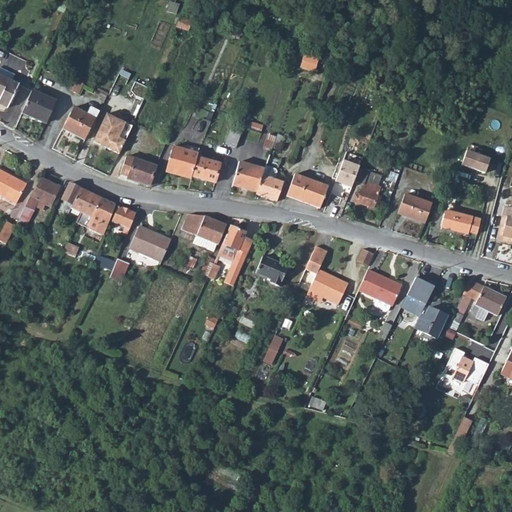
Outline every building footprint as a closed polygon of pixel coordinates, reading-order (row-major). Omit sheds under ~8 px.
[(301,68),(317,70),(320,51),(304,49),(301,68)] [(0,71),(0,92),(4,94),(1,101),(12,105),(23,81),(0,71)] [(73,77),(68,88),(76,91),(80,80),(73,77)] [(30,87),(21,110),(44,120),(54,97),(30,87)] [(71,105),(63,127),(84,137),(94,115),(71,105)] [(105,113),(93,142),(120,153),(121,150),(131,124),(105,113)] [(234,140),(244,144),(250,130),(239,126),(234,140)] [(264,145),(280,150),(284,136),(269,132),(264,145)] [(184,169),(198,174),(206,154),(208,148),(194,143),(192,147),(182,143),(173,167),(183,171),(184,169)] [(493,155),(469,149),(466,164),(490,169),(493,155)] [(160,165),(130,154),(123,171),(132,175),(131,177),(153,186),(160,165)] [(206,154),(198,174),(220,182),(227,162),(206,154)] [(341,159),(333,181),(349,187),(357,164),(341,159)] [(230,183),(254,191),(260,174),(262,168),(239,160),(230,183)] [(0,166),(0,192),(16,201),(26,182),(0,166)] [(362,170),(358,180),(365,182),(367,171),(362,170)] [(294,172),(285,194),(319,207),(327,185),(294,172)] [(254,191),(253,193),(277,200),(282,180),(260,174),(254,191)] [(42,175),(29,199),(44,207),(47,203),(52,205),(61,185),(42,175)] [(93,190),(72,181),(65,197),(71,200),(70,204),(85,211),(85,210),(93,190)] [(382,186),(365,182),(361,195),(358,195),(356,202),(376,207),(382,186)] [(85,210),(85,211),(96,216),(92,226),(106,233),(117,209),(103,203),(106,196),(105,196),(93,190),(85,210)] [(432,202),(417,197),(405,194),(400,212),(410,215),(425,220),(428,221),(431,208),(432,202)] [(106,196),(103,203),(117,209),(120,203),(106,196)] [(27,202),(19,218),(28,222),(36,207),(27,202)] [(129,232),(139,211),(122,203),(114,218),(127,224),(125,229),(129,232)] [(447,207),(442,224),(469,231),(470,229),(478,231),(479,227),(482,218),(482,217),(447,207)] [(81,213),(77,222),(87,226),(91,218),(81,213)] [(195,214),(187,229),(200,234),(209,215),(195,214)] [(209,215),(200,234),(222,244),(231,224),(209,215)] [(0,230),(0,239),(6,243),(15,225),(6,220),(0,230)] [(132,245),(142,249),(152,227),(143,223),(132,245)] [(227,242),(220,254),(223,256),(238,262),(230,278),(236,281),(255,240),(249,237),(251,232),(235,226),(227,242)] [(152,227),(142,249),(165,259),(175,237),(152,227)] [(316,247),(305,270),(316,275),(318,270),(320,266),(326,255),(327,253),(316,247)] [(97,250),(92,261),(99,263),(104,253),(97,250)] [(367,250),(362,260),(371,265),(377,254),(367,250)] [(104,253),(99,263),(103,265),(111,268),(115,259),(104,253)] [(115,259),(111,268),(109,273),(120,279),(129,261),(118,255),(115,259)] [(265,255),(258,271),(273,278),(271,281),(281,286),(290,266),(265,255)] [(209,258),(203,270),(210,274),(211,271),(216,262),(209,258)] [(216,262),(211,271),(218,274),(222,265),(219,263),(216,262)] [(371,271),(362,288),(375,295),(385,276),(372,269),(371,271)] [(316,275),(308,291),(322,298),(336,305),(346,285),(318,270),(316,275)] [(385,276),(375,295),(394,305),(405,286),(385,276)] [(417,276),(399,306),(419,317),(435,283),(431,280),(429,283),(417,276)] [(474,313),(488,320),(492,310),(500,314),(509,297),(474,279),(455,315),(463,319),(475,297),(481,300),(474,313)] [(308,291),(306,296),(320,303),(322,298),(308,291)] [(376,299),(374,305),(388,311),(391,305),(376,299)] [(246,300),(240,309),(253,317),(258,309),(246,300)] [(424,313),(418,327),(439,337),(449,315),(431,307),(428,315),(424,313)] [(218,314),(211,310),(207,318),(214,322),(218,314)] [(455,315),(450,325),(458,329),(463,319),(455,315)] [(378,335),(384,338),(391,325),(385,322),(378,335)] [(282,339),(274,335),(273,337),(268,347),(276,351),(282,339)] [(476,382),(487,361),(474,354),(471,358),(461,353),(464,349),(454,344),(440,370),(450,375),(451,372),(461,378),(463,375),(476,382)] [(276,351),(268,347),(262,359),(270,363),(276,351)] [(511,347),(510,347),(497,371),(511,378),(511,347)] [(315,406),(323,409),(326,402),(317,399),(315,406)] [(459,414),(441,447),(451,450),(467,419),(459,414)]
